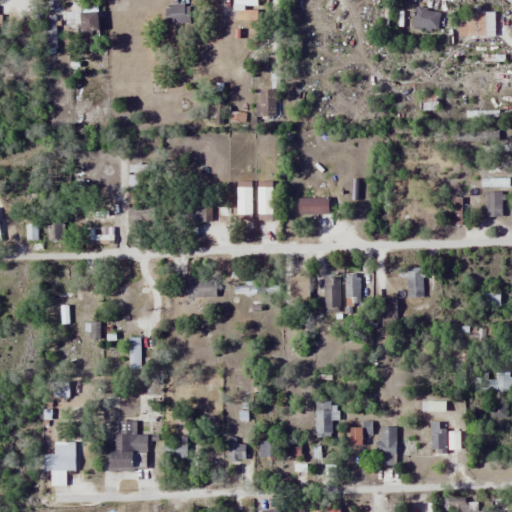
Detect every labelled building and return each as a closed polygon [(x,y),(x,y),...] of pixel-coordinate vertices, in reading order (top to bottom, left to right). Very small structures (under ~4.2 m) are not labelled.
[(440,11),(413,6),(409,27),(436,32),(440,11)] [(164,7),(164,23),(188,23),(188,7),(164,7)] [(456,35),(492,35),(492,10),(456,10),(456,35)] [(76,11),(76,42),(97,42),(96,11),(76,11)] [(45,16),(45,43),(55,43),(55,16),(45,16)] [(484,217),(501,217),(501,191),(484,191),(484,217)] [(326,213),(326,197),(295,197),(295,213),(326,213)] [(406,297),(422,297),(422,272),(406,272),(406,297)] [(359,274),(344,274),(344,314),(359,314),(359,274)] [(323,275),(323,312),(337,312),(337,275),(323,275)] [(215,297),(215,278),(182,278),(182,297),(215,297)] [(266,284),(234,284),(234,293),(266,293),(266,284)] [(128,337),(128,368),(140,368),(140,337),(128,337)] [(511,378),(503,371),(492,384),(502,392),(511,379),(511,378)] [(68,396),(68,380),(51,380),(51,396),(68,396)] [(489,409),(495,418),(504,411),(498,402),(489,409)] [(444,451),(444,422),(429,422),(429,451),(444,451)] [(508,441),(508,424),(487,424),(487,441),(508,441)] [(375,466),(394,466),(394,426),(375,426),(375,466)] [(360,443),(360,427),(347,427),(347,443),(360,443)] [(108,469),(147,469),(147,432),(108,432),(108,469)] [(243,459),(243,438),(229,438),(229,459),(243,459)] [(42,473),(48,473),(48,486),(64,486),(64,470),(73,470),(73,442),(53,442),(53,453),(42,453),(42,473)] [(281,459),(300,459),(300,442),(281,442),(281,459)] [(440,498),(440,511),(476,511),(476,498),(440,498)]
